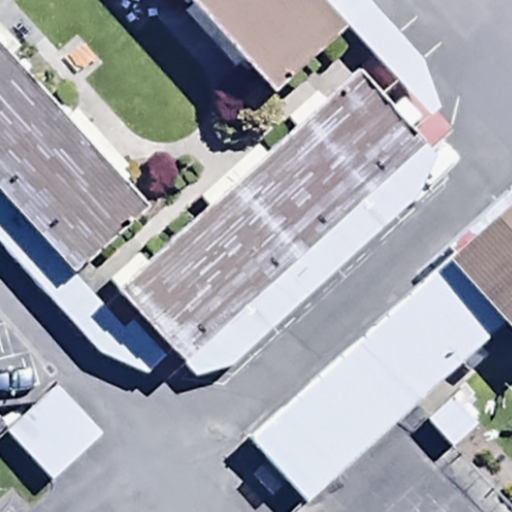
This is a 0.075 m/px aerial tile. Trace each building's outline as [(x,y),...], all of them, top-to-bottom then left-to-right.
[(461,119),(344,0),(190,0),(280,93),(156,214),(0,53),(0,201),(182,389),(461,119)] [(511,185),(440,251),(511,330),(511,185)] [(499,336),(432,268),(253,440),(320,508),(499,336)] [(47,382),(0,426),(0,434),(43,481),(94,433),(47,382)] [(458,384),(419,420),(445,449),(475,422),(464,410),(473,401),(458,384)]
